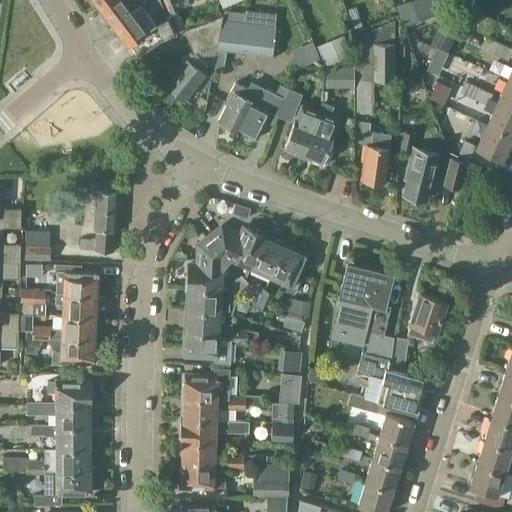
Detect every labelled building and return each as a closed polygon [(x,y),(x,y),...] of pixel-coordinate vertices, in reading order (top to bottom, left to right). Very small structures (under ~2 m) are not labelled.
[(96,0),(102,7),(110,0),(121,0),(131,11),(139,4),(136,0),(96,0)] [(139,4),(131,11),(121,0),(110,0),(102,7),(137,54),(162,37),(174,32),(175,33),(177,32),(170,17),(158,22),(157,22),(152,12),(149,5),(142,8),(139,4)] [(142,8),(149,5),(148,4),(146,0),(136,0),(139,4),(142,8)] [(159,0),(146,0),(148,4),(149,5),(152,12),(157,22),(158,22),(170,17),(166,9),(164,10),(159,0)] [(170,13),(176,10),(182,7),(178,0),(163,0),(167,8),(170,13)] [(437,0),(441,10),(454,6),(452,1),(455,0),(437,0)] [(177,32),(185,29),(176,10),(170,13),(167,8),(166,9),(170,17),(177,32)] [(276,14),(245,11),(243,23),(221,20),(217,42),(216,42),(216,48),(270,55),(271,50),(278,50),(280,29),(274,29),(276,14)] [(221,20),(222,15),(184,31),(194,53),(191,51),(165,84),(167,86),(167,90),(172,93),(175,92),(185,99),(205,73),(208,63),(195,53),(216,42),(217,42),(221,20)] [(393,81),(394,43),(394,21),(355,38),(355,111),(359,111),(359,113),(372,113),(372,81),(393,81)] [(486,36),(481,47),(506,59),(511,48),(486,36)] [(319,50),(326,66),(353,55),(346,38),(319,50)] [(440,50),(434,63),(444,67),(450,54),(440,50)] [(325,88),(354,87),(353,66),(325,67),(325,88)] [(493,93),(466,81),(466,80),(455,75),(452,81),(463,86),(463,87),(490,99),(493,93)] [(496,102),(511,109),(511,82),(506,79),(498,95),(496,102)] [(261,86),(251,81),(248,87),(235,81),(234,82),(225,101),(226,102),(218,120),(239,131),(259,91),(261,86)] [(278,116),(285,97),(261,86),(259,91),(239,131),(256,139),(264,121),(274,125),(278,116)] [(302,93),(288,87),(285,97),(278,116),(292,121),(302,93)] [(511,132),(511,109),(496,102),(490,99),(463,87),(460,92),(485,103),(483,108),(491,111),(485,124),(511,136),(511,132)] [(318,110),(301,155),(320,163),(321,162),(324,163),(329,151),(325,149),(337,118),(328,115),(331,106),(321,102),(318,110)] [(318,110),(300,103),(283,147),(301,155),(318,110)] [(383,182),(391,133),(369,130),(371,121),(355,119),(355,142),(363,143),(360,161),(364,162),(361,178),(366,179),(368,182),(375,183),(378,181),(383,182)] [(485,124),(476,145),(475,147),(500,158),(511,136),(485,124)] [(425,199),(437,153),(412,146),(416,133),(404,130),(398,152),(410,155),(404,178),(407,179),(403,193),(407,194),(409,197),(418,199),(421,198),(425,199)] [(464,141),(459,155),(469,159),(470,159),(475,147),(476,145),(464,140),(464,141)] [(451,158),(444,184),(458,188),(465,162),(451,158)] [(0,225),(3,226),(3,227),(20,227),(21,208),(3,207),(4,191),(2,191),(2,189),(0,186),(0,225)] [(94,240),(81,239),(80,249),(93,250),(93,251),(112,252),(113,230),(116,230),(118,193),(94,192),(93,229),(95,229),(95,230),(94,240)] [(248,217),(251,207),(236,203),(233,213),(248,217)] [(3,226),(0,225),(0,260),(19,261),(20,244),(2,243),(3,227),(3,226)] [(249,266),(263,234),(262,232),(257,229),(254,230),(243,226),(239,235),(220,227),(209,235),(225,260),(228,257),(249,266)] [(263,234),(249,266),(270,275),(283,245),(282,242),(276,240),(274,241),(265,237),(266,235),(263,234)] [(225,260),(209,235),(198,244),(197,264),(188,264),(188,265),(221,267),(222,263),(225,260)] [(51,245),(25,244),(25,259),(50,260),(51,245)] [(287,247),(283,245),(270,275),(283,281),(281,287),(294,292),(302,273),(298,271),(305,255),(296,251),(295,248),(289,245),(287,247)] [(19,261),(0,260),(0,295),(1,295),(1,278),(19,278),(19,261)] [(392,335),(382,333),(388,306),(384,305),(391,273),(346,262),(336,305),(339,306),(332,335),(368,343),(367,350),(362,349),(358,364),(360,364),(363,353),(390,360),(393,337),(392,335)] [(63,293),(63,294),(96,295),(96,292),(99,291),(99,284),(97,282),(97,272),(78,271),(78,266),(55,265),(54,293),(63,293)] [(187,284),(187,285),(220,287),(221,267),(188,265),(188,275),(186,276),(185,283),(187,284)] [(241,273),(236,276),(244,287),(250,283),(251,282),(241,273)] [(244,287),(236,276),(232,278),(234,287),(236,291),(240,289),(244,287)] [(187,306),(187,308),(219,310),(219,309),(231,312),(236,299),(236,291),(234,287),(220,287),(187,285),(187,287),(188,287),(188,297),(185,298),(185,305),(187,306)] [(21,288),(21,292),(34,292),(34,302),(45,303),(45,289),(21,288)] [(259,297),(272,302),(275,293),(263,288),(261,294),(259,297)] [(34,302),(34,292),(21,292),(21,314),(34,314),(34,302)] [(96,305),(96,295),(63,294),(63,293),(54,293),(54,304),(62,304),(61,316),(95,317),(95,314),(98,313),(98,306),(96,305)] [(421,293),(411,323),(407,334),(431,342),(435,331),(436,331),(446,301),(421,293)] [(0,329),(18,330),(18,312),(0,312),(1,295),(0,295),(0,329)] [(272,302),(259,297),(256,305),(268,310),(272,302)] [(187,308),(187,311),(185,313),(184,319),(186,321),(186,330),(218,331),(230,335),(230,340),(238,340),(238,329),(231,329),(231,323),(218,323),(219,310),(187,308)] [(284,325),(302,331),(304,320),(287,315),(284,325)] [(94,339),(95,328),(97,327),(97,320),(95,319),(95,317),(61,316),(61,325),(46,325),(46,337),(56,337),(60,338),(64,338),(70,338),(94,339)] [(46,337),(46,325),(32,324),(32,338),(45,339),(46,337)] [(18,330),(0,329),(0,346),(18,347),(18,330)] [(230,340),(230,335),(218,331),(186,330),(186,333),(183,335),(183,341),(185,343),(184,354),(215,356),(215,360),(228,361),(229,341),(247,342),(247,338),(247,330),(238,329),(238,340),(230,340)] [(258,332),(247,330),(247,338),(256,340),(258,332)] [(94,341),(94,339),(70,338),(64,338),(60,338),(56,337),(46,337),(53,349),(52,363),(60,364),(61,360),(93,361),(94,351),(96,349),(96,343),(94,341)] [(393,337),(390,360),(389,368),(402,371),(404,338),(393,337)] [(511,348),(503,371),(511,373),(511,348)] [(360,364),(358,364),(356,371),(369,374),(364,393),(363,396),(381,401),(426,413),(426,411),(418,409),(423,390),(432,392),(436,380),(402,371),(389,368),(390,360),(363,353),(360,364)] [(184,397),(217,398),(217,397),(229,398),(229,395),(230,368),(214,367),(214,375),(184,374),(184,385),(182,386),(182,392),(184,394),(184,397)] [(511,373),(503,371),(496,394),(511,398),(511,373)] [(294,400),(297,374),(273,372),(271,398),(294,400)] [(90,391),(90,380),(48,381),(48,392),(56,392),(56,401),(56,405),(89,405),(89,404),(90,404),(90,401),(92,399),(92,393),(90,391)] [(363,396),(364,393),(351,390),(348,401),(378,409),(381,401),(363,396)] [(511,398),(496,394),(489,417),(511,424),(511,398)] [(216,421),(216,419),(216,408),(246,409),(246,395),(229,395),(229,398),(217,397),(217,398),(184,397),(183,407),(181,408),(181,415),(183,416),(183,418),(182,418),(182,420),(216,421)] [(56,414),(56,405),(56,401),(27,401),(27,414),(56,414)] [(272,422),(293,422),(294,402),(272,402),(272,417),(272,422)] [(56,414),(56,425),(56,427),(89,427),(89,423),(91,421),(91,415),(89,413),(89,405),(56,405),(56,414)] [(385,411),(378,434),(407,443),(414,420),(385,411)] [(511,424),(489,417),(482,441),(511,450),(511,447),(511,424)] [(182,420),(181,429),(179,430),(179,437),(181,438),(181,441),(215,441),(215,431),(257,431),(257,419),(216,419),(216,421),(182,420)] [(293,422),(272,422),(271,440),(292,441),(293,422)] [(370,428),(354,423),(351,432),(367,437),(370,428)] [(56,447),(89,447),(89,445),(91,443),(91,437),(89,435),(89,427),(56,427),(56,425),(10,425),(10,437),(32,436),(32,434),(44,434),(44,436),(56,435),(56,447)] [(378,434),(370,458),(400,467),(407,443),(378,434)] [(181,441),(182,441),(182,443),(180,445),(180,451),(182,453),(182,464),(214,465),(226,465),(226,467),(254,468),(254,463),(265,463),(265,454),(255,454),(255,456),(215,454),(215,441),(181,441)] [(482,441),(475,464),(504,473),(511,450),(482,441)] [(348,445),(344,456),(360,460),(363,450),(348,445)] [(89,450),(89,447),(56,447),(44,448),(44,458),(25,459),(25,456),(3,457),(3,470),(27,469),(27,473),(43,473),(45,473),(45,469),(56,469),(89,469),(89,459),(91,458),(91,451),(89,450)] [(370,458),(363,481),(393,490),(400,467),(370,458)] [(260,463),(259,478),(253,478),(253,495),(268,495),(284,495),(284,479),(288,479),(289,465),(260,463)] [(214,465),(182,464),(181,487),(213,488),(213,486),(225,487),(225,477),(214,476),(214,467),(214,465)] [(504,473),(475,464),(468,486),(477,489),(474,501),(500,509),(504,497),(497,495),(504,473)] [(353,482),(356,473),(340,468),(338,477),(353,482)] [(89,469),(56,469),(45,469),(45,473),(43,473),(43,493),(34,494),(34,505),(60,505),(60,493),(90,492),(89,482),(92,480),(92,474),(89,472),(89,469)] [(300,485),(313,488),(316,473),(303,470),(300,485)] [(385,511),(393,490),(363,481),(356,504),(381,511),(385,511)] [(286,511),(287,495),(284,495),(268,495),(267,511),(286,511)]
